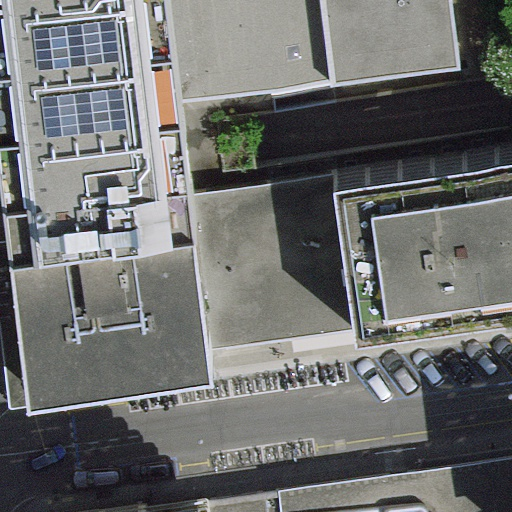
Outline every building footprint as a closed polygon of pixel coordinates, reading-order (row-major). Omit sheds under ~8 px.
[(183,94),(170,0),(0,0),(0,131),(13,237),(185,212),(179,163),(192,161),(183,94)] [(323,0),(170,0),(183,94),(333,75),(323,0)] [(455,0),(323,0),(333,75),(462,60),(455,0)] [(511,141),(336,168),(358,325),(511,304),(511,141)] [(195,186),(198,210),(214,345),(358,325),(336,168),(195,186)] [(198,210),(185,212),(13,237),(31,381),(215,355),(214,345),(198,210)] [(511,511),(511,455),(393,472),(398,511),(511,511)] [(283,511),(398,511),(393,472),(281,489),(283,511)] [(197,501),(198,511),(283,511),(281,489),(197,501)]
